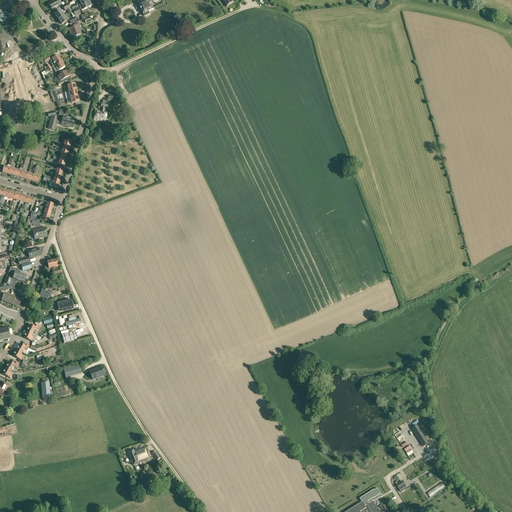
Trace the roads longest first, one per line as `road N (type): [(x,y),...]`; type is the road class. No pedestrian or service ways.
road 1 (track): [(51,234),(112,377),(203,511)]
road 2 (residential): [(94,63),(109,69),(248,6),(272,8)]
road 3 (residential): [(63,199),(94,63)]
road 4 (residential): [(23,318),(63,199)]
